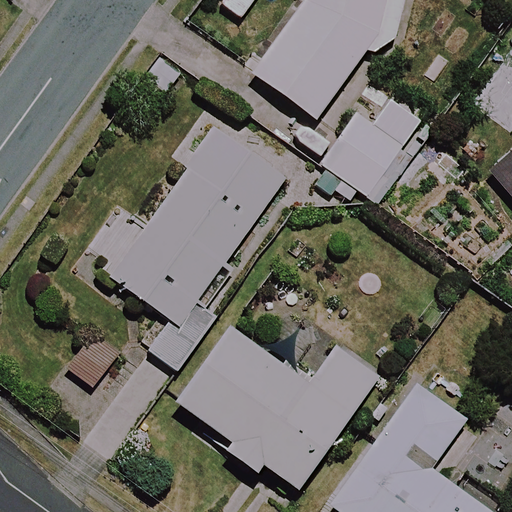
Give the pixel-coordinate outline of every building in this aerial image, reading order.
[(311,128),(361,54),(392,42),(401,0),(293,0),(289,19),(246,83),(311,128)] [(422,118),(388,98),(367,131),(347,119),(314,174),(375,211),(408,156),(401,152),(422,118)] [(171,380),(215,320),(242,281),(221,266),(280,183),(210,133),(144,226),(117,207),(77,262),(163,323),(139,357),(171,380)] [(511,160),(490,180),(511,205),(511,160)] [(226,448),(217,462),(252,486),(261,473),(295,496),(377,377),(335,347),(308,386),(226,330),(171,410),(226,448)] [(87,393),(113,356),(83,336),(58,373),(87,393)] [(462,424),(412,389),(325,511),(480,511),(427,474),(462,424)]
